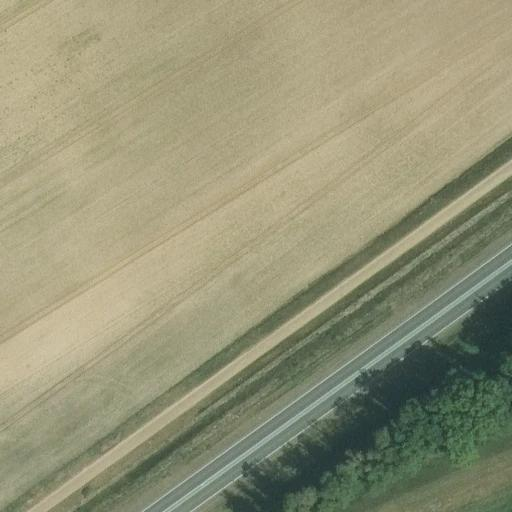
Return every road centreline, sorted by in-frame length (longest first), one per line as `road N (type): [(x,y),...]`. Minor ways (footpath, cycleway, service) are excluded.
road 1 (unclassified): [(32,511),(511,165)]
road 2 (trunk): [(164,511),(511,259)]
